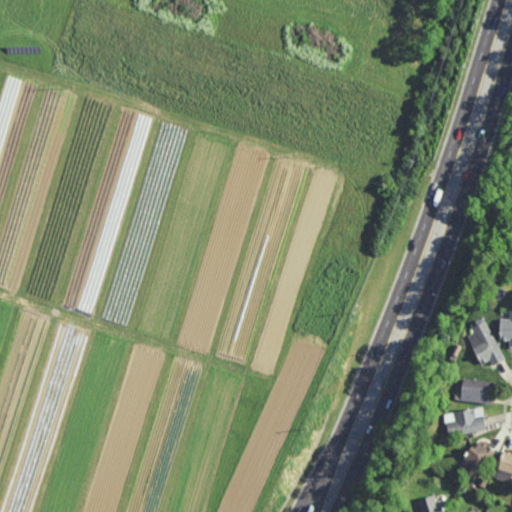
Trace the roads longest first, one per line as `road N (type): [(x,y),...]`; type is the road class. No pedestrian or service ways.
road 1 (trunk): [(501,0),(425,229),(308,511)]
road 2 (trunk): [(337,511),(430,295),(511,58)]
